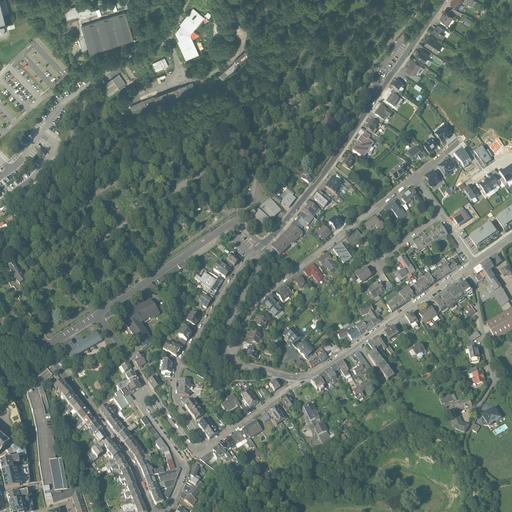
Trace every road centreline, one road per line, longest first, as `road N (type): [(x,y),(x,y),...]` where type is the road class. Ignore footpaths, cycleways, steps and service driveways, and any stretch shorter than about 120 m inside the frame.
road 1 (residential): [(266,242),(444,0)]
road 2 (residential): [(232,366),(259,302),(414,176)]
road 3 (residential): [(266,242),(222,292),(178,367),(177,406),(205,450)]
road 4 (residential): [(96,315),(237,216),(266,242)]
road 5 (residential): [(301,383),(470,267)]
road 6 (residential): [(153,511),(128,460),(45,352)]
road 7 (residential): [(266,242),(223,345),(232,366)]
road 8 (residential): [(150,399),(145,412),(184,466),(165,511)]
